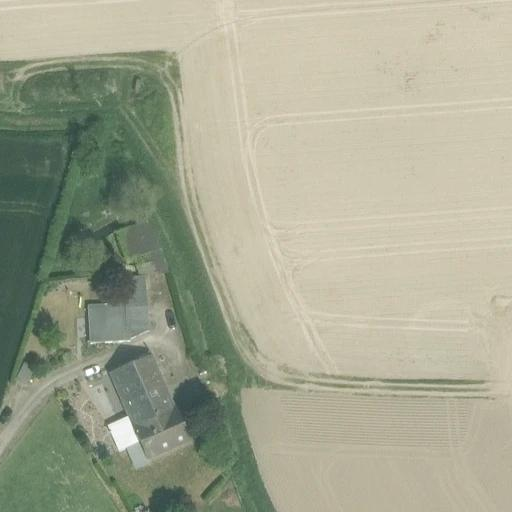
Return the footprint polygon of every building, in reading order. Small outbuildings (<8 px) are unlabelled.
[(140,228),(121,236),(130,262),(137,259),(142,271),(152,268),(154,274),(166,271),(148,225),(147,226),(144,221),(138,224),(140,228)] [(152,268),(142,271),(143,277),(154,274),(152,268)] [(122,279),(124,306),(147,306),(143,278),(122,279)] [(130,341),(148,332),(147,306),(124,306),(103,307),(103,313),(89,313),(90,345),(129,343),(130,341)] [(151,357),(110,374),(129,417),(108,427),(118,449),(127,445),(133,464),(188,441),(151,357)] [(230,383),(240,379),(234,364),(224,368),(230,383)]
